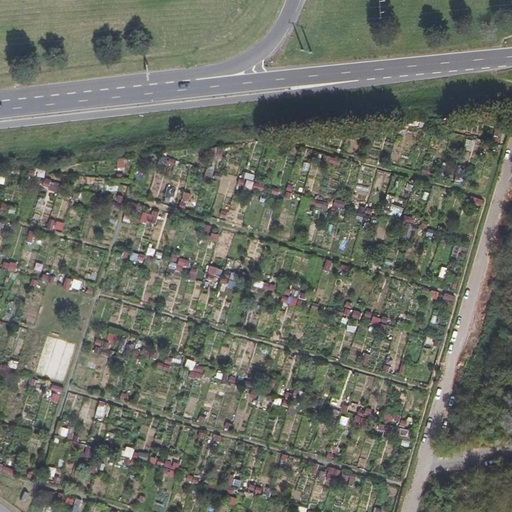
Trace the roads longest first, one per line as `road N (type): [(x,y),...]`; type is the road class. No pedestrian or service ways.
road 1 (tertiary): [(0,125),(360,83),(427,64)]
road 2 (unclassified): [(511,168),(422,468)]
road 3 (primary): [(192,87),(427,64)]
road 4 (primary): [(0,105),(192,87)]
road 5 (primary): [(192,87),(259,53),(293,0)]
